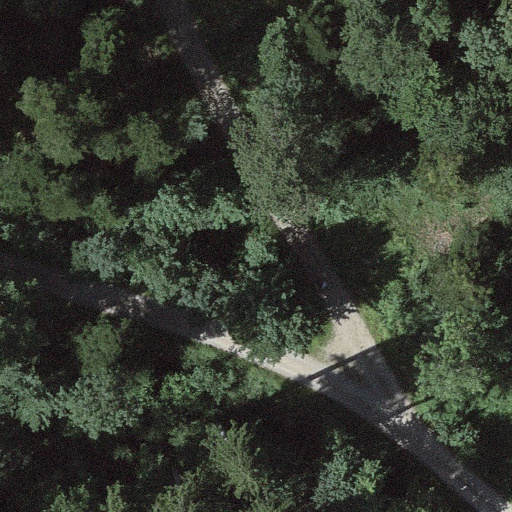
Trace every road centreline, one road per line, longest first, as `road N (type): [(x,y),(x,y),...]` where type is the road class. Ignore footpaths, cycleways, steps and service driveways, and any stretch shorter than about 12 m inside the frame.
road 1 (track): [(0,264),(363,392),(511,509)]
road 2 (track): [(363,392),(347,320),(176,37),(169,0)]
